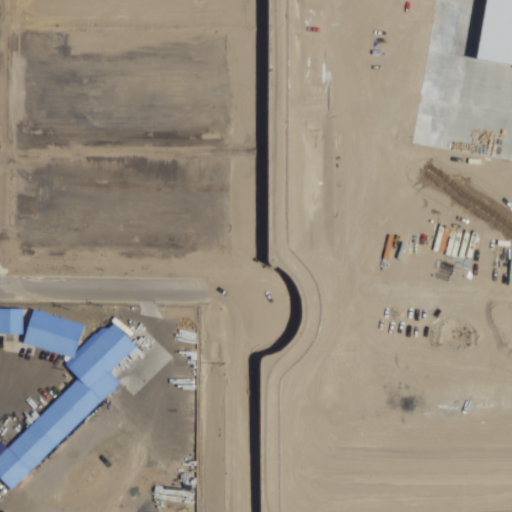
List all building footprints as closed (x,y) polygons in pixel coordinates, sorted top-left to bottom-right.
[(511,0),(511,64),(474,58),(484,0),(511,0)] [(224,161),(204,160),(204,168),(224,169),(224,161)] [(36,210),(36,178),(20,177),(20,210),(36,210)] [(0,308),(0,331),(22,331),(22,308),(0,308)] [(33,310),(22,341),(71,357),(81,325),(33,310)] [(0,444),(0,478),(10,489),(120,383),(110,372),(136,346),(112,322),(66,366),(78,379),(7,448),(2,442),(0,444)]
